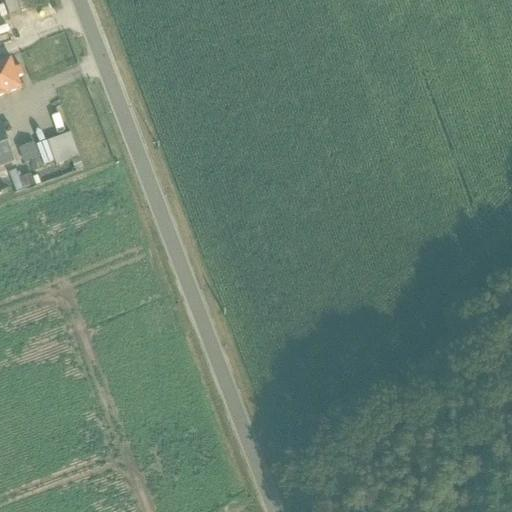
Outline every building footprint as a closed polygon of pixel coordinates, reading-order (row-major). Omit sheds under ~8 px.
[(2,0),(9,18),(31,11),(26,0),(2,0)] [(64,31),(31,43),(43,74),(76,62),(64,31)] [(0,97),(22,90),(17,79),(23,77),(21,69),(14,71),(9,60),(0,63),(0,97)] [(0,170),(16,164),(0,125),(0,170)] [(55,167),(79,158),(70,135),(47,144),(46,143),(35,147),(34,145),(18,151),(23,166),(29,164),(33,175),(43,171),(39,160),(40,159),(43,167),(53,163),(55,167)] [(15,194),(34,187),(30,176),(19,181),(15,172),(7,175),(15,194)]
